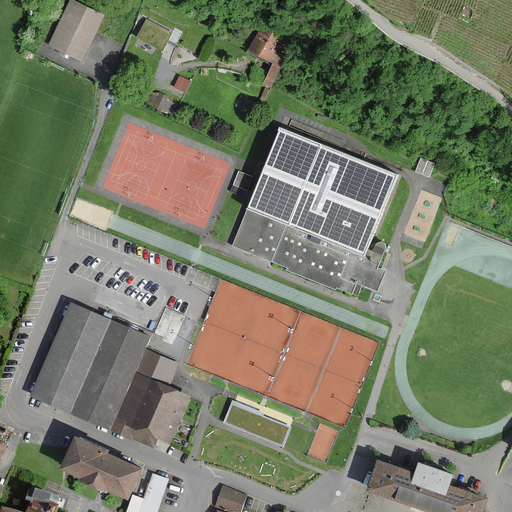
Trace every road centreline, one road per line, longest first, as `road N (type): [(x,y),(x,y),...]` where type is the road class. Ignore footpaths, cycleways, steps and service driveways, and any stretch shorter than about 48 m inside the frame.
road 1 (residential): [(511,492),(450,454),(381,434),(365,441),(348,473),(303,499),(209,477)]
road 2 (residential): [(209,477),(15,416)]
road 3 (residential): [(511,108),(355,0)]
